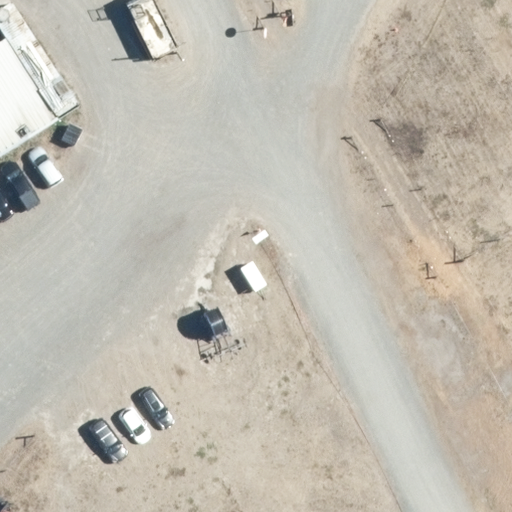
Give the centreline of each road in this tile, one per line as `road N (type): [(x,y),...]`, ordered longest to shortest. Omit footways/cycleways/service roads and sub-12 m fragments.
road 1 (unknown): [(0,424),(195,204),(229,139)]
road 2 (unknown): [(229,139),(333,57),(358,0)]
road 3 (unknown): [(229,139),(237,93),(212,0)]
